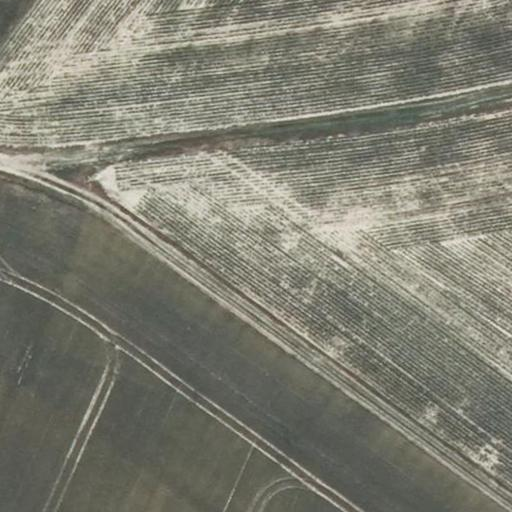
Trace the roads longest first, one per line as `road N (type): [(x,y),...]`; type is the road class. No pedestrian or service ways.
road 1 (track): [(511,511),(53,175),(0,164)]
road 2 (track): [(53,175),(81,160),(511,84)]
